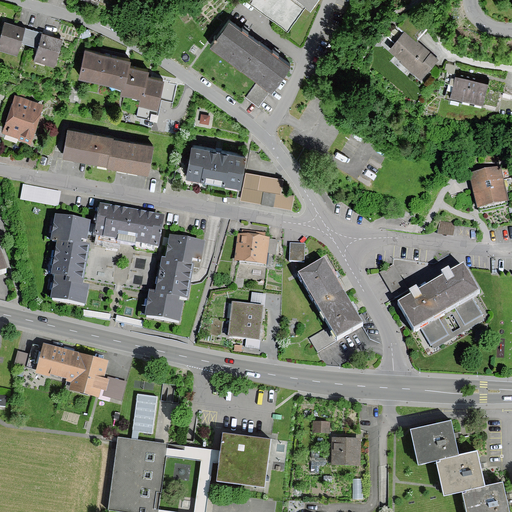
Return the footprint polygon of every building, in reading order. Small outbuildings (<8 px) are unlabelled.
[(309,0),(245,0),(287,30),(309,0)] [(405,32),(391,47),(421,75),(437,58),(413,36),(425,23),(412,11),(398,26),(405,32)] [(296,64),(233,18),(212,46),(276,92),(296,64)] [(33,29),(4,21),(0,35),(0,43),(18,49),(21,41),(29,43),(33,29)] [(63,38),(33,29),(29,43),(37,46),(35,54),(56,60),(63,38)] [(128,59),(85,49),(79,75),(122,85),(127,65),(128,59)] [(147,70),(127,65),(122,85),(141,89),(135,116),(153,120),(159,96),(174,99),(177,84),(146,76),(147,70)] [(489,79),(456,71),(450,95),(483,102),(489,79)] [(39,108),(15,100),(6,127),(21,132),(19,139),(28,141),(32,130),(38,132),(40,125),(34,123),(39,108)] [(118,136),(72,128),(67,156),(113,163),(118,136)] [(118,136),(113,163),(155,171),(160,144),(118,136)] [(244,154),(192,145),(191,154),(178,151),(175,172),(239,183),(241,170),(244,154)] [(500,170),(471,177),(479,211),(508,205),(502,181),(511,179),(509,169),(500,171),(500,170)] [(283,181),(245,174),(241,197),(262,201),(264,190),(275,192),(273,203),(292,206),(294,195),(281,192),(283,181)] [(59,193),(23,187),(21,199),(57,206),(59,193)] [(273,204),(273,203),(275,192),(264,190),(262,201),(262,202),(273,204)] [(414,210),(399,201),(396,206),(411,215),(414,210)] [(163,220),(101,208),(96,237),(117,241),(117,244),(135,247),(136,244),(158,248),(163,220)] [(56,260),(88,266),(92,248),(87,247),(92,223),(57,217),(51,244),(59,245),(56,260)] [(264,234),(243,232),(241,252),(237,252),(237,259),(261,262),(263,249),(267,249),(268,241),(264,241),(264,234)] [(159,278),(191,283),(194,262),(202,263),(205,244),(171,238),(167,262),(161,261),(159,278)] [(305,247),(290,247),(289,262),(304,263),(305,247)] [(88,266),(56,260),(53,277),(58,277),(53,301),(87,307),(91,288),(84,287),(88,266)] [(318,309),(343,294),(336,280),(337,279),(334,273),(332,275),(324,261),(298,276),(318,309)] [(393,265),(380,273),(395,299),(408,291),(393,265)] [(431,287),(446,313),(454,308),(465,326),(482,316),(472,299),(480,295),(464,267),(450,275),(448,272),(441,276),(443,279),(431,287)] [(191,283),(159,278),(156,295),(147,294),(144,319),(179,324),(182,302),(188,302),(191,283)] [(446,313),(431,287),(418,294),(416,291),(409,295),(411,298),(398,306),(414,333),(421,329),(431,346),(448,336),(438,318),(446,313)] [(252,291),(252,301),(265,302),(265,292),(252,291)] [(343,294),(318,309),(329,327),(309,339),(317,353),(363,326),(355,313),(356,312),(353,306),(351,307),(343,294)] [(231,321),(261,324),(263,308),(233,304),(231,321)] [(261,324),(231,321),(229,337),(259,341),(261,324)] [(67,378),(73,355),(45,347),(39,371),(67,378)] [(73,355),(67,378),(76,380),(74,388),(96,394),(97,388),(104,390),(107,380),(100,378),(104,363),(73,355)] [(157,397),(138,394),(133,431),(152,434),(157,397)] [(451,421),(414,429),(422,465),(440,461),(440,460),(459,456),(459,455),(451,421)] [(329,422),(314,422),(313,432),(329,433),(329,422)] [(271,439),(222,433),(216,481),(265,488),(271,439)] [(157,511),(167,444),(118,437),(108,509),(132,511),(157,511)] [(358,441),(335,440),(335,455),(332,456),(332,459),(334,460),(334,462),(357,463),(358,441)] [(440,460),(440,461),(448,495),(466,491),(485,487),(485,486),(477,451),(459,455),(459,456),(440,460)] [(466,491),(470,511),(509,511),(503,482),(485,486),(485,487),(466,491)]
